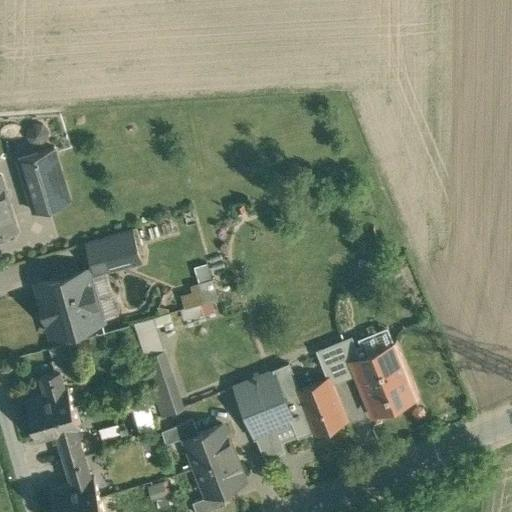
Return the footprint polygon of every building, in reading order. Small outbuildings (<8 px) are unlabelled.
[(54,147),(18,157),(35,211),(71,201),(54,147)] [(1,176),(0,176),(0,233),(16,229),(1,176)] [(133,230),(87,243),(96,274),(142,261),(133,230)] [(88,269),(38,283),(42,296),(40,297),(41,299),(42,299),(48,319),(47,320),(47,322),(49,322),(53,334),(103,320),(88,269)] [(212,281),(193,287),(194,293),(182,296),(186,308),(218,299),(212,281)] [(169,298),(162,295),(158,308),(165,310),(169,298)] [(343,343),(326,350),(338,380),(358,372),(354,361),(350,362),(343,343)] [(395,344),(354,361),(358,372),(364,386),(366,385),(378,415),(376,416),(376,417),(397,409),(395,404),(414,396),(416,401),(418,400),(395,344)] [(289,364),(236,386),(246,411),(245,412),(255,436),(298,419),(288,395),(299,390),(289,364)] [(65,386),(61,370),(41,376),(45,392),(26,398),(32,418),(74,406),(68,386),(65,386)] [(299,390),(288,395),(298,419),(303,433),(314,429),(314,430),(347,418),(331,377),(299,390)] [(127,400),(133,422),(151,417),(144,395),(127,400)] [(74,406),(32,418),(37,438),(57,433),(65,460),(85,454),(77,426),(80,426),(74,406)] [(193,418),(162,430),(166,444),(184,437),(189,438),(188,437),(199,433),(193,418)] [(199,433),(188,437),(189,438),(191,445),(190,450),(196,466),(235,451),(233,445),(233,444),(231,439),(229,438),(228,438),(223,424),(199,433)] [(235,451),(196,466),(202,483),(207,484),(209,492),(210,493),(221,489),(244,480),(239,465),(240,465),(241,463),(239,457),(237,457),(235,451)] [(91,476),(85,454),(65,460),(71,482),(52,488),(57,508),(100,496),(94,475),(91,476)] [(221,489),(210,493),(209,492),(207,496),(193,501),(197,511),(204,511),(227,504),(221,489)] [(105,511),(100,496),(57,508),(58,511),(105,511)]
